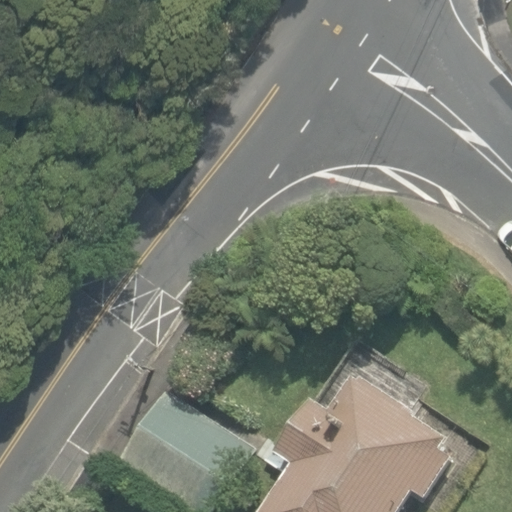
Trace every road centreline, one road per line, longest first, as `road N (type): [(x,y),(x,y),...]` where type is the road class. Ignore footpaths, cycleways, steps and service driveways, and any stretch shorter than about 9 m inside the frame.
road 1 (residential): [(0,502),(344,14)]
road 2 (residential): [(344,14),(511,166)]
